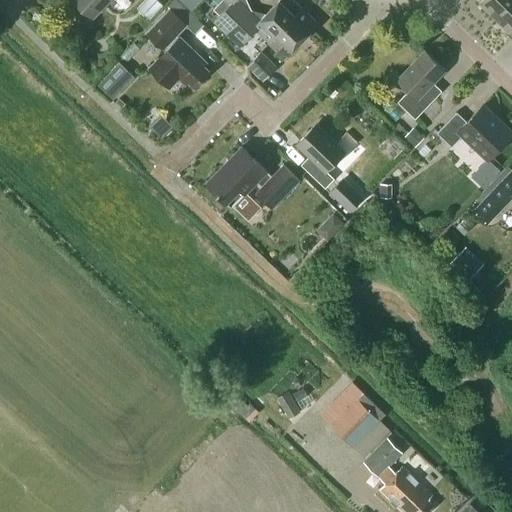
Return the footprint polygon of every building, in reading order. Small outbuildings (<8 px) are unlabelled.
[(75,0),(94,17),(110,0),(75,0)] [(163,6),(156,0),(144,0),(137,8),(150,20),(163,6)] [(215,21),(229,34),(253,10),(242,0),(222,0),(214,9),(220,15),(215,21)] [(271,42),(278,35),(277,35),(296,15),(295,15),(303,7),(294,0),(279,0),(262,19),(253,10),(229,34),(241,46),(257,29),(271,42)] [(511,0),(482,0),(480,3),(497,19),(511,2),(511,0)] [(511,2),(497,19),(511,33),(511,2)] [(319,23),(303,7),(295,15),(296,15),(277,35),(278,35),(286,43),(276,54),(282,61),(319,23)] [(172,9),(148,33),(167,51),(160,58),(149,69),(170,89),(180,78),(183,81),(187,84),(190,82),(195,87),(201,81),(211,71),(205,66),(208,63),(178,34),(188,24),(172,9)] [(259,51),(245,66),(262,81),(276,66),(259,51)] [(399,102),(416,118),(437,97),(428,88),(446,69),(426,51),(399,80),(410,90),(399,102)] [(118,93),(136,73),(124,61),(105,82),(118,93)] [(120,98),(115,104),(120,108),(125,103),(120,98)] [(511,135),(511,133),(483,105),(468,121),(458,112),(438,132),(453,147),(464,135),(490,159),(511,135)] [(172,125),(162,113),(149,125),(159,136),(172,125)] [(345,152),(317,124),(298,143),(316,161),(308,170),(326,188),(335,178),(327,171),(345,152)] [(425,138),(413,127),(403,137),(415,148),(425,138)] [(257,193),(273,208),(300,179),(285,164),(273,176),(243,146),(207,183),(232,207),(257,181),(263,187),(257,193)] [(488,158),(472,176),(485,188),(501,170),(488,158)] [(511,167),(508,164),(478,196),(483,200),(511,168),(511,167)] [(511,168),(483,200),(474,210),(475,210),(486,221),(488,223),(511,197),(511,168)] [(329,192),(350,213),(364,198),(343,178),(329,192)] [(381,183),(381,198),(392,198),(392,183),(381,183)] [(334,212),(330,217),(331,227),(336,232),(345,223),(344,222),(334,212)] [(460,252),(451,262),(469,280),(478,270),(460,252)] [(381,420),(386,414),(353,381),(321,413),(338,430),(337,430),(363,457),(364,457),(391,430),(381,420)] [(305,387),(295,392),(300,400),(298,401),(302,408),(313,401),(305,387)] [(301,411),(289,390),(277,397),(290,418),(301,411)] [(402,469),(398,473),(390,465),(403,452),(389,438),(365,462),(387,484),(381,490),(403,511),(429,511),(434,508),(428,502),(432,498),(402,469)]
